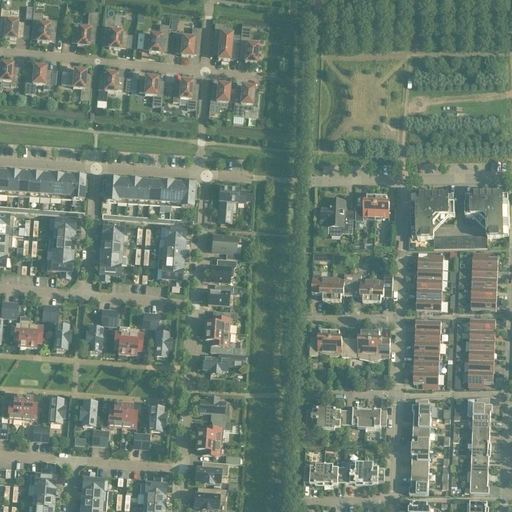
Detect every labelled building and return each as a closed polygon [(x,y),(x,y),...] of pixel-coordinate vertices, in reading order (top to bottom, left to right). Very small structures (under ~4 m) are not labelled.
[(1,6),(0,19),(0,37),(5,38),(5,41),(16,42),(16,39),(29,41),(30,28),(17,27),(18,20),(10,19),(10,13),(1,12),(2,6),(1,6)] [(32,22),(31,41),(37,42),(37,44),(48,45),(49,43),(55,44),(57,24),(50,23),(50,28),(42,27),(43,16),(34,15),(34,9),(33,18),(32,22)] [(72,32),(71,45),(77,45),(77,48),(88,49),(89,46),(95,47),(98,15),(89,14),(87,31),(79,30),(78,32),(72,32)] [(105,16),(102,48),(109,48),(109,51),(120,52),(120,49),(127,50),(127,45),(128,37),(122,37),(122,34),(113,33),(114,23),(105,22),(106,16),(105,16)] [(150,37),(150,39),(138,38),(137,51),(149,52),(149,55),(160,56),(160,53),(167,54),(168,47),(168,39),(170,22),(169,22),(169,28),(160,27),(159,38),(150,37)] [(177,35),(175,55),(181,55),(181,58),(192,59),(193,57),(199,57),(202,25),(201,31),(192,30),(191,36),(177,35)] [(215,26),(212,58),(213,56),(218,57),(218,61),(229,63),(230,60),(231,46),(239,46),(240,46),(241,38),(224,36),(224,27),(215,26)] [(240,46),(238,61),(245,62),(245,64),(256,65),(258,43),(250,42),(251,30),(241,29),(241,38),(240,46)] [(231,46),(230,60),(237,61),(239,46),(231,46)] [(0,67),(0,94),(1,94),(2,84),(10,84),(10,89),(17,90),(19,70),(12,69),(13,67),(1,66),(1,68),(0,67)] [(28,71),(25,103),(26,97),(35,98),(35,92),(50,93),(51,88),(52,73),(45,72),(46,70),(34,69),(34,71),(28,71)] [(62,74),(61,87),(73,88),(73,90),(81,91),(80,102),(89,103),(89,109),(92,77),(86,76),(86,74),(74,73),(74,75),(62,74)] [(99,78),(96,109),(97,110),(97,104),(106,104),(108,94),(116,94),(116,92),(123,93),(124,80),(117,79),(118,77),(106,76),(106,78),(99,78)] [(140,81),(138,94),(145,95),(145,97),(153,98),(152,109),(161,110),(160,116),(161,116),(164,84),(157,83),(158,81),(146,80),(146,82),(140,81)] [(174,85),(172,105),(179,105),(179,107),(187,108),(187,112),(196,113),(195,119),(196,119),(199,87),(192,87),(192,84),(181,83),(181,86),(174,85)] [(126,84),(125,92),(135,93),(135,85),(126,84)] [(211,89),(208,120),(209,121),(209,116),(218,117),(219,109),(227,110),(230,88),(218,87),(218,92),(212,91),(212,89),(211,89)] [(234,104),(232,123),(233,123),(234,118),(242,119),(243,112),(252,112),(252,106),(253,101),(254,90),(242,89),(242,91),(236,91),(235,95),(234,104)] [(8,175),(0,174),(0,197),(7,198),(8,175)] [(19,176),(8,175),(7,198),(18,199),(19,176)] [(30,177),(19,176),(18,199),(29,199),(30,177)] [(30,177),(29,199),(39,200),(41,178),(30,177)] [(52,178),(41,178),(39,200),(50,201),(52,178)] [(52,178),(50,201),(61,202),(62,179),(52,178)] [(62,179),(61,202),(72,202),(73,180),(62,179)] [(84,180),(73,180),(72,202),(83,203),(84,189),(86,189),(87,183),(84,182),(84,180)] [(116,205),(118,183),(107,182),(107,184),(104,184),(104,190),(106,190),(105,204),(116,205)] [(129,183),(118,183),(116,205),(127,206),(129,183)] [(140,184),(129,183),(127,206),(138,207),(140,184)] [(150,185),(140,184),(138,207),(149,207),(150,185)] [(161,186),(150,185),(149,207),(160,208),(161,186)] [(161,186),(160,208),(170,209),(172,186),(161,186)] [(172,186),(170,209),(181,209),(183,187),(172,186)] [(194,188),(183,187),(181,209),(192,210),(193,196),(196,196),(196,190),(194,190),(194,188)] [(220,204),(219,225),(231,226),(231,213),(230,213),(230,205),(236,205),(236,204),(244,205),(253,206),(254,195),(245,194),(237,193),(237,192),(228,192),(228,189),(222,189),(221,191),(220,191),(219,204),(220,204)] [(503,195),(471,196),(471,205),(465,205),(465,219),(480,218),(487,225),(487,238),(487,240),(504,240),(504,231),(510,230),(509,204),(503,204),(503,195)] [(449,205),(449,196),(417,197),(417,206),(411,206),(411,232),(417,232),(418,241),(434,241),(434,239),(434,226),(440,219),(455,219),(455,205),(449,205)] [(375,222),(376,198),(367,198),(367,204),(364,204),(364,209),(356,209),(355,223),(364,223),(364,219),(366,219),(366,220),(368,221),(369,221),(372,222),(373,222),(375,222)] [(388,198),(376,198),(375,222),(377,222),(379,222),(382,222),(384,221),(385,221),(386,220),(389,220),(389,224),(395,224),(396,210),(390,210),(390,205),(387,204),(388,198)] [(322,209),(322,222),(331,223),(330,237),(331,238),(340,239),(342,237),(342,235),(353,236),(353,222),(345,222),(346,203),(329,202),(328,209),(322,209)] [(0,228),(8,229),(13,230),(14,219),(0,217),(0,228)] [(54,232),(74,234),(75,223),(50,221),(50,232),(54,233),(54,232)] [(103,225),(102,236),(122,237),(123,227),(103,225)] [(8,229),(0,228),(0,238),(8,239),(8,229)] [(165,241),(185,242),(185,232),(165,230),(165,241)] [(54,232),(54,233),(54,242),(54,243),(74,244),(74,234),(54,232)] [(102,236),(102,246),(122,248),(122,247),(122,237),(102,236)] [(0,238),(0,248),(7,249),(7,250),(12,250),(12,239),(8,239),(0,238)] [(213,238),(212,254),(226,255),(226,261),(239,262),(240,256),(235,256),(237,240),(213,238)] [(165,241),(164,250),(164,251),(184,252),(185,242),(165,241)] [(54,243),(54,242),(49,242),(48,253),(53,253),(73,254),(74,244),(54,243)] [(102,246),(101,256),(121,258),(126,259),(127,247),(122,247),(122,248),(102,246)] [(164,251),(164,250),(159,250),(158,261),(163,261),(183,262),(184,252),(164,251)] [(53,253),(52,262),(52,263),(72,264),(73,254),(53,253)] [(473,255),(473,270),(498,271),(498,260),(486,260),(486,256),(473,255)] [(121,258),(101,256),(100,266),(120,268),(121,258)] [(419,260),(418,271),(443,273),(444,258),(432,257),(432,261),(419,260)] [(163,261),(162,271),(182,273),(183,262),(163,261)] [(52,263),(52,262),(47,262),(46,273),(62,274),(61,280),(70,281),(70,275),(71,275),(72,264),(52,263)] [(210,278),(208,280),(210,282),(210,284),(218,284),(219,286),(220,284),(229,285),(230,280),(232,280),(233,278),(234,271),(236,269),(237,263),(220,262),(220,267),(218,269),(211,268),(210,278)] [(120,268),(100,266),(99,277),(101,277),(100,283),(109,284),(109,278),(119,279),(120,268)] [(498,271),(473,270),(472,281),(498,282),(498,271)] [(182,273),(162,271),(161,282),(172,282),(171,288),(180,289),(180,283),(182,283),(182,273)] [(443,273),(418,271),(418,282),(443,283),(443,273)] [(373,281),(372,305),(381,305),(382,299),(392,300),(393,286),(393,276),(384,276),(384,284),(383,284),(383,283),(382,282),(381,282),(380,282),(379,282),(378,281),(377,281),(376,281),(375,281),(374,281),(373,281)] [(325,280),(323,281),(323,282),(321,282),(322,277),(313,277),(312,296),(323,297),(323,303),(332,303),(333,279),(330,279),(328,279),(325,280)] [(353,279),(352,298),(363,298),(363,304),(372,305),(373,281),(371,281),(369,281),(368,281),(366,281),(365,282),(363,282),(363,283),(361,283),(362,277),(353,277),(353,279)] [(334,279),(333,279),(332,303),(341,304),(342,298),(352,298),(353,279),(345,278),(345,283),(343,283),(343,281),(341,281),(340,280),(338,280),(336,279),(334,279)] [(498,282),(472,281),(472,291),(497,292),(498,282)] [(443,283),(418,282),(417,292),(443,293),(443,283)] [(209,294),(208,308),(228,309),(229,296),(232,296),(233,290),(233,289),(221,288),(220,295),(209,294)] [(472,291),(472,301),(497,302),(497,292),(472,291)] [(417,292),(417,302),(442,303),(443,293),(417,292)] [(497,302),(472,301),(471,312),(496,313),(497,302)] [(442,303),(417,302),(417,313),(442,314),(442,303)] [(9,320),(10,306),(3,305),(1,319),(9,320)] [(10,306),(9,320),(16,320),(17,306),(10,306)] [(50,323),(51,309),(44,308),(42,323),(50,323)] [(51,309),(50,323),(57,324),(58,309),(51,309)] [(109,328),(110,313),(102,313),(101,327),(109,328)] [(110,313),(109,328),(116,328),(117,314),(110,313)] [(206,325),(206,334),(230,336),(230,335),(230,327),(228,327),(229,315),(214,314),(214,321),(212,321),(212,325),(206,325)] [(150,331),(151,317),(144,316),(143,330),(150,331)] [(158,317),(151,317),(150,331),(157,332),(158,317)] [(471,322),(470,333),(496,334),(496,323),(471,322)] [(27,350),(29,323),(29,324),(20,323),(20,327),(15,327),(14,343),(19,344),(18,349),(27,350)] [(29,323),(27,350),(36,351),(37,345),(41,345),(42,329),(29,328),(29,323)] [(416,323),(416,334),(441,335),(441,324),(416,323)] [(57,328),(55,352),(56,352),(56,353),(64,354),(64,353),(66,353),(67,345),(70,346),(71,335),(68,335),(68,329),(57,328)] [(118,357),(127,358),(129,331),(129,329),(119,329),(119,335),(115,335),(114,351),(119,351),(118,357)] [(86,337),(85,347),(89,347),(88,355),(90,355),(90,356),(98,357),(98,355),(100,356),(102,331),(90,331),(90,337),(86,337)] [(130,331),(129,331),(127,358),(136,358),(137,353),(141,353),(143,337),(138,337),(138,332),(130,331)] [(330,357),(331,333),(322,333),(322,339),(311,338),(310,358),(318,358),(319,354),(320,354),(320,355),(322,356),(325,357),(326,357),(330,357)] [(330,357),(330,359),(332,359),(336,359),(339,358),(340,358),(340,357),(342,357),(342,359),(350,359),(350,345),(351,340),(340,339),(340,334),(331,333),(330,357)] [(496,334),(470,333),(470,343),(495,344),(496,334)] [(230,336),(206,334),(205,343),(211,343),(210,348),(218,349),(217,356),(224,356),(231,357),(232,349),(229,349),(231,335),(230,335),(230,336)] [(359,346),(350,345),(350,359),(360,360),(360,361),(361,362),(363,362),(365,363),(368,363),(370,363),(371,335),(362,334),(361,340),(359,340),(359,346)] [(416,334),(415,345),(441,345),(441,335),(416,334)] [(371,335),(370,363),(372,363),(374,363),(376,363),(378,362),(380,362),(380,360),(390,361),(390,347),(382,347),(382,341),(380,341),(380,335),(371,335)] [(157,336),(155,360),(157,360),(156,361),(165,362),(165,361),(166,361),(167,353),(170,353),(171,343),(168,343),(168,336),(157,336)] [(470,343),(470,353),(495,355),(495,344),(470,343)] [(441,345),(415,345),(415,355),(440,356),(441,345)] [(470,353),(469,364),(494,365),(495,355),(470,353)] [(440,356),(415,355),(415,365),(440,366),(440,356)] [(203,373),(203,376),(210,376),(210,377),(220,378),(220,377),(226,378),(226,375),(227,375),(227,369),(234,369),(234,365),(244,365),(245,358),(231,357),(224,356),(224,363),(204,362),(203,363),(202,363),(202,371),(203,371),(203,373)] [(469,364),(469,374),(494,375),(494,365),(469,364)] [(415,365),(414,375),(439,376),(440,366),(415,365)] [(494,375),(469,374),(468,389),(481,389),(481,386),(494,386),(494,375)] [(439,376),(414,375),(414,386),(427,387),(426,391),(439,391),(439,376)] [(16,399),(14,399),(14,405),(9,405),(8,421),(22,422),(23,400),(23,399),(16,399)] [(24,400),(23,400),(22,422),(35,423),(36,407),(32,406),(32,401),(31,400),(25,399),(24,400)] [(51,402),(49,426),(60,427),(61,421),(64,421),(65,411),(62,411),(62,403),(61,403),(61,402),(53,401),(53,402),(51,402)] [(214,424),(226,425),(228,425),(229,412),(224,412),(224,406),(218,405),(218,402),(208,401),(208,405),(200,404),(200,406),(199,406),(198,414),(199,414),(199,416),(215,417),(214,424)] [(477,401),(468,401),(468,418),(473,418),(490,419),(491,415),(492,415),(492,408),(489,408),(490,401),(477,401)] [(414,419),(431,420),(432,409),(429,409),(429,402),(416,402),(416,408),(413,408),(412,415),(414,416),(414,419)] [(80,412),(79,422),(83,422),(82,429),(94,430),(96,405),(94,405),(94,404),(86,404),(86,405),(84,405),(84,412),(80,412)] [(122,429),(123,408),(114,407),(114,413),(109,412),(108,428),(122,429)] [(123,408),(122,429),(135,430),(137,414),(132,414),(132,408),(123,408)] [(151,410),(149,434),(161,435),(161,429),(165,429),(165,419),(162,418),(162,411),(161,411),(161,409),(153,409),(153,410),(151,410)] [(347,413),(346,428),(358,428),(358,431),(366,431),(367,410),(359,409),(359,411),(353,411),(353,413),(347,413)] [(326,432),(327,411),(319,410),(319,412),(313,412),(313,413),(307,413),(307,427),(313,428),(313,429),(318,429),(318,432),(326,432)] [(376,410),(367,410),(366,431),(375,432),(375,429),(381,429),(381,428),(387,428),(387,414),(381,413),(382,412),(376,412),(376,410)] [(327,411),(326,432),(335,432),(335,430),(341,430),(341,428),(346,428),(347,413),(336,413),(336,411),(327,411)] [(473,418),(473,430),(490,430),(490,419),(473,418)] [(431,420),(414,419),(413,431),(431,431),(431,420)] [(226,425),(214,424),(212,424),(211,431),(204,430),(204,435),(198,434),(197,443),(219,445),(222,445),(223,432),(226,432),(226,425)] [(41,443),(42,429),(34,428),(33,443),(41,443)] [(49,430),(42,429),(41,443),(48,444),(49,430)] [(473,430),(473,441),(490,441),(490,430),(473,430)] [(431,431),(413,431),(413,442),(430,442),(431,431)] [(99,448),(101,434),(93,433),(92,447),(99,448)] [(108,434),(101,434),(99,448),(107,448),(108,434)] [(141,451),(142,437),(134,436),(133,450),(141,451)] [(142,437),(141,451),(148,452),(149,437),(142,437)] [(86,447),(86,440),(76,439),(75,447),(86,447)] [(473,441),(472,452),(491,452),(491,445),(490,445),(490,441),(473,441)] [(430,442),(413,442),(412,446),(411,446),(411,453),(430,453),(430,442)] [(219,445),(197,443),(197,452),(202,453),(202,457),(218,459),(219,445)] [(472,452),(472,463),(489,463),(489,459),(491,459),(491,452),(472,452)] [(430,453),(411,453),(410,460),(412,460),(412,464),(430,465),(432,465),(432,460),(430,460),(430,453)] [(226,459),(225,466),(228,466),(240,467),(240,460),(226,459)] [(489,463),(472,463),(471,474),(488,474),(489,463)] [(412,464),(412,475),(429,476),(430,465),(412,464)] [(195,473),(194,482),(196,482),(196,484),(203,485),(203,486),(213,487),(213,486),(220,486),(220,478),(227,479),(228,466),(225,466),(212,465),(212,472),(197,471),(196,473),(195,473)] [(324,488),(325,467),(316,466),(316,469),(311,469),(311,470),(305,470),(304,484),(310,485),(310,486),(315,486),(315,488),(324,488)] [(345,470),(344,485),(355,485),(355,487),(364,487),(365,466),(356,466),(356,468),(351,468),(351,470),(345,470)] [(365,466),(364,487),(373,488),(373,486),(378,486),(378,485),(384,485),(385,471),(379,470),(379,469),(374,469),(374,466),(365,466)] [(334,467),(325,467),(324,488),(333,488),(333,487),(338,487),(338,485),(344,485),(345,470),(342,470),(334,470),(334,467)] [(35,488),(55,489),(56,479),(54,479),(55,473),(46,472),(46,478),(31,477),(30,488),(35,488)] [(471,474),(471,485),(488,486),(488,474),(471,474)] [(83,481),(83,492),(103,493),(104,483),(93,482),(94,476),(85,475),(85,481),(83,481)] [(429,476),(412,475),(411,486),(429,487),(429,476)] [(145,496),(165,498),(166,487),(164,487),(165,481),(156,481),(156,487),(141,485),(140,496),(145,497),(145,496)] [(471,485),(468,485),(467,489),(471,490),(470,496),(489,497),(489,490),(488,490),(488,486),(471,485)] [(429,487),(411,486),(411,490),(410,490),(409,497),(428,498),(429,487)] [(35,488),(34,498),(54,500),(55,489),(35,488)] [(193,499),(192,508),(194,508),(194,510),(201,511),(211,511),(212,511),(217,511),(219,504),(225,505),(226,492),(219,492),(213,491),(207,491),(207,498),(195,497),(195,499),(193,499)] [(83,492),(82,502),(102,503),(103,493),(83,492)] [(145,496),(145,497),(144,506),(164,508),(165,498),(145,496)] [(54,500),(34,498),(33,508),(53,510),(54,500)] [(101,511),(102,503),(82,502),(81,511),(82,511),(101,511)]
